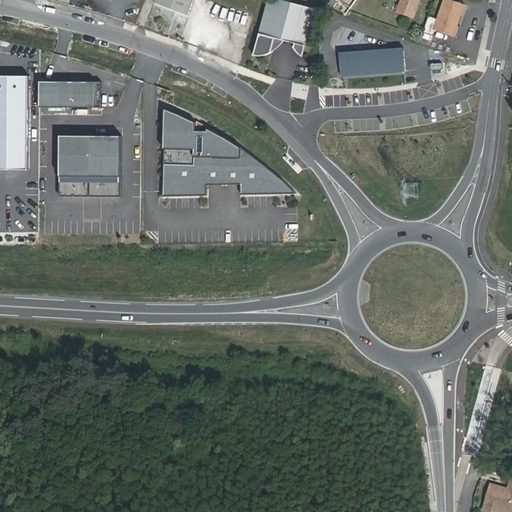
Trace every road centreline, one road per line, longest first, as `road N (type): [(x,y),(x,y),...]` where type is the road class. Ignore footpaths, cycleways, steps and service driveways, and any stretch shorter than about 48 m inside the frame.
road 1 (primary): [(180,315),(321,323),(368,341)]
road 2 (primary): [(450,511),(491,365),(511,334)]
road 3 (primary): [(359,272),(302,300),(180,315)]
road 4 (primary): [(0,308),(180,315)]
road 5 (tertiary): [(486,140),(510,0)]
road 6 (tertiary): [(447,478),(457,345)]
road 7 (tertiary): [(397,359),(430,412),(447,478)]
road 8 (tertiary): [(465,264),(486,140)]
